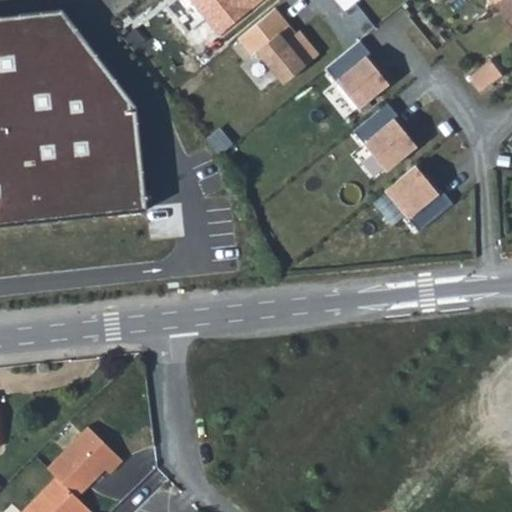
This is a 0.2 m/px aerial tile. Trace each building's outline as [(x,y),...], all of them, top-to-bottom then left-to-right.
[(194,0),(220,33),(261,0),(194,0)] [(511,0),(496,0),(511,19),(511,0)] [(279,6),(240,36),(254,54),(258,50),(283,83),(321,53),(302,29),(294,35),(288,27),(292,23),(279,6)] [(68,10),(0,18),(0,227),(157,211),(146,111),(68,10)] [(357,44),(327,68),(361,113),(391,87),(357,44)] [(473,75),(485,91),(505,75),(493,60),(473,75)] [(383,107),(353,131),(387,176),(418,150),(383,107)] [(415,167),(385,190),(419,236),(450,210),(415,167)] [(82,511),(84,510),(70,495),(98,467),(102,472),(115,459),(81,425),(41,465),(50,474),(11,511),(82,511)]
